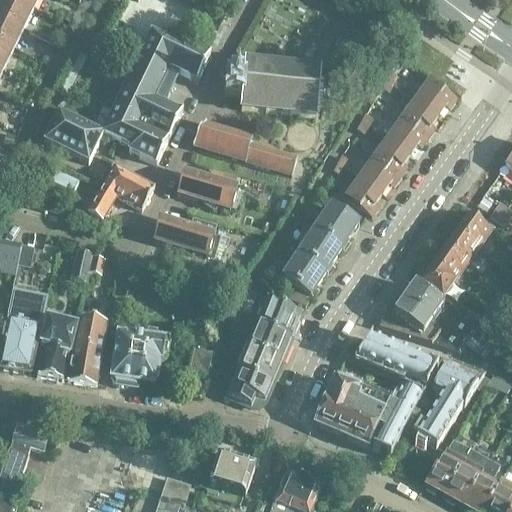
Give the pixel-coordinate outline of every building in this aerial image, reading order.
[(0,20),(23,32),(33,12),(8,0),(1,0),(0,2),(0,20)] [(8,0),(33,12),(38,0),(8,0)] [(223,23),(227,15),(213,8),(209,16),(223,23)] [(0,44),(13,51),(23,32),(0,20),(0,44)] [(168,71),(179,49),(151,35),(142,53),(139,60),(167,74),(168,71)] [(0,69),(4,71),(13,51),(0,44),(0,69)] [(197,85),(210,58),(181,44),(179,49),(168,71),(190,81),(197,85)] [(155,99),(167,74),(139,60),(127,85),(155,99)] [(320,108),(322,86),(318,86),(320,73),(245,66),(244,80),(226,78),(224,98),(242,100),(241,113),(315,120),(316,108),(320,108)] [(175,112),(190,81),(168,71),(167,74),(155,99),(154,102),(142,126),(140,129),(169,142),(169,143),(182,116),(175,112)] [(393,88),(397,80),(390,76),(385,84),(393,88)] [(388,95),(393,88),(385,84),(381,91),(388,95)] [(457,103),(430,84),(416,104),(437,120),(445,108),(450,112),(457,103)] [(142,126),(154,102),(155,99),(127,85),(114,112),(142,126)] [(429,131),(437,120),(416,104),(402,124),(428,143),(434,135),(429,131)] [(140,129),(142,126),(114,112),(102,136),(103,138),(130,152),(128,156),(156,169),(169,142),(140,129)] [(88,168),(103,138),(102,136),(58,114),(43,145),(88,168)] [(369,130),(373,123),(366,119),(362,126),(369,130)] [(428,143),(402,124),(388,144),(409,159),(417,147),(422,151),(428,143)] [(365,138),(369,130),(362,126),(357,134),(365,138)] [(296,161),(250,147),(252,141),(206,127),(193,151),(291,181),(296,161)] [(401,170),(409,159),(388,144),(374,163),(400,182),(406,174),(401,170)] [(345,172),(350,165),(342,161),(338,168),(345,172)] [(400,182),(374,163),(360,183),(381,198),(389,187),(394,190),(400,182)] [(341,180),(345,172),(338,168),(334,176),(341,180)] [(141,215),(154,192),(115,170),(88,216),(101,224),(115,200),(141,215)] [(230,215),(237,192),(233,190),(236,181),(221,176),(218,186),(183,176),(183,178),(182,182),(181,182),(181,184),(182,184),(180,192),(179,192),(178,194),(179,194),(178,198),(177,198),(176,200),(197,206),(198,202),(202,203),(201,207),(230,215)] [(373,209),(381,198),(360,183),(345,203),(371,222),(378,213),(373,209)] [(483,200),(477,209),(486,215),(492,206),(483,200)] [(497,225),(506,211),(500,206),(490,220),(497,225)] [(504,230),(511,217),(511,215),(506,211),(497,225),(504,230)] [(341,254),(357,231),(358,232),(359,231),(331,212),(315,236),(341,254)] [(478,252),(493,230),(473,215),(457,237),(478,252)] [(207,261),(213,238),(159,222),(159,224),(160,224),(159,228),(158,228),(157,230),(158,230),(156,238),(155,238),(154,240),(155,240),(154,244),(153,244),(153,246),(174,252),(175,248),(179,250),(178,253),(207,261)] [(326,277),(341,254),(315,236),(299,259),(326,277)] [(466,268),(478,252),(457,237),(445,253),(466,268)] [(18,264),(22,247),(5,243),(0,268),(0,270),(16,274),(18,264)] [(30,266),(34,247),(24,245),(23,247),(22,247),(18,264),(30,266)] [(454,284),(466,268),(445,253),(434,270),(454,284)] [(84,287),(90,260),(78,257),(71,284),(84,287)] [(311,300),(326,277),(299,259),(283,283),(312,302),(312,301),(311,300)] [(100,279),(104,263),(92,260),(88,276),(100,279)] [(157,291),(161,279),(161,278),(132,269),(130,281),(157,291)] [(441,302),(454,284),(434,270),(421,287),(441,302)] [(499,298),(505,290),(495,283),(490,291),(499,298)] [(476,333),(423,295),(415,289),(399,311),(387,307),(379,332),(459,357),(476,333)] [(298,321),(266,307),(230,296),(223,320),(257,331),(290,345),(300,321),(298,321)] [(36,351),(41,327),(45,306),(14,299),(0,362),(0,372),(22,377),(23,377),(30,378),(36,351)] [(477,320),(469,314),(466,319),(474,325),(477,320)] [(96,389),(107,328),(80,323),(78,333),(68,384),(68,385),(96,389)] [(68,384),(78,333),(46,327),(46,328),(41,327),(36,351),(43,353),(37,380),(56,383),(62,384),(68,384)] [(280,367),(290,345),(257,331),(247,353),(280,367)] [(156,384),(158,364),(160,364),(166,360),(168,351),(164,346),(118,339),(111,384),(115,390),(126,391),(132,387),(132,385),(151,387),(156,384)] [(389,462),(441,365),(441,364),(380,345),(380,346),(392,350),(391,352),(372,344),(370,342),(368,346),(365,350),(353,344),(354,343),(353,343),(334,387),(333,386),(315,429),(368,452),(372,442),(376,444),(372,454),(389,462)] [(271,389),(280,367),(247,353),(238,375),(271,389)] [(207,381),(212,360),(194,355),(189,377),(207,381)] [(464,412),(482,380),(480,379),(450,367),(430,397),(441,402),(416,443),(435,454),(462,411),(464,412)] [(264,405),(271,389),(238,375),(227,400),(251,411),(251,410),(252,411),(254,411),(256,411),(259,410),(261,409),(262,408),(263,407),(263,406),(264,405)] [(43,457),(51,433),(18,429),(12,446),(12,447),(10,455),(9,454),(0,480),(0,511),(10,511),(28,461),(27,460),(30,453),(43,457)] [(245,501),(254,472),(209,458),(205,469),(214,472),(208,489),(245,501)] [(443,500),(464,469),(445,459),(424,489),(427,491),(426,493),(434,497),(436,495),(443,500)] [(485,511),(500,489),(511,469),(493,459),(482,479),(462,510),(465,511),(464,511),(485,511)] [(462,510),(482,479),(464,469),(443,500),(446,501),(445,503),(453,508),(454,506),(462,510)] [(287,511),(312,511),(323,488),(287,473),(286,474),(273,506),(270,511),(286,511),(287,511)] [(181,511),(182,511),(189,490),(168,483),(167,483),(168,482),(167,482),(159,505),(166,507),(181,511)] [(511,511),(511,495),(500,489),(485,511),(511,511)]
